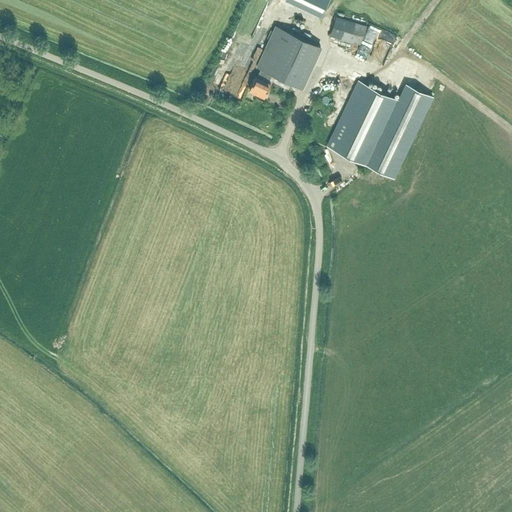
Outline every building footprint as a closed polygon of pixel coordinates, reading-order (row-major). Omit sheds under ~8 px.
[(285,8),(300,8),(299,0),(290,0),(291,5),(284,5),(285,8)] [(335,15),(329,35),(359,44),(365,24),(363,24),(335,16),(335,15)] [(255,75),(248,88),(263,95),(269,81),(268,81),(271,73),(275,74),(276,73),(280,75),(279,76),(301,86),(320,46),(275,25),(256,66),(260,67),(256,76),(255,75)] [(401,78),(401,69),(389,69),(389,78),(401,78)] [(358,80),(327,144),(393,176),(431,96),(408,85),(401,100),(358,80)]
